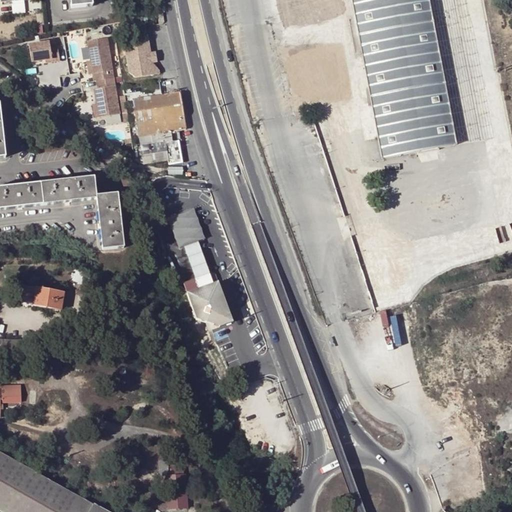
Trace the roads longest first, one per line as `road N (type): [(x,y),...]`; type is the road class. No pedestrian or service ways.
road 1 (primary): [(183,0),(365,511)]
road 2 (unclassified): [(246,0),(329,269),(336,323),(361,389),(409,431),(411,449),(395,472)]
road 3 (primary): [(380,463),(348,407),(207,0)]
road 4 (unclassified): [(165,0),(208,198),(259,287)]
road 5 (primary): [(183,0),(209,135),(259,287)]
road 6 (primary): [(259,287),(320,463),(308,490)]
road 7 (unclassified): [(122,161),(0,72)]
